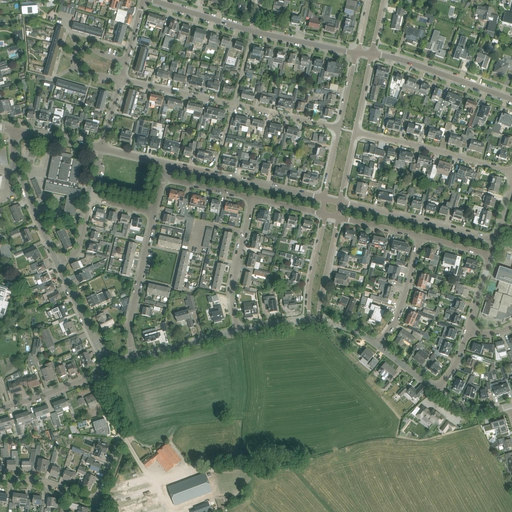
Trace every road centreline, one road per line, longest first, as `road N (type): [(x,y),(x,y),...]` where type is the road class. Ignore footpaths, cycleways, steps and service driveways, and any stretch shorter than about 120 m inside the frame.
road 1 (residential): [(339,128),(122,80)]
road 2 (residential): [(511,174),(354,132)]
road 3 (residential): [(494,241),(339,201)]
road 4 (residential): [(323,199),(169,164)]
road 5 (residential): [(137,361),(131,307),(156,213)]
road 6 (tertiary): [(511,99),(371,53)]
road 7 (residential): [(55,263),(17,177),(16,130)]
road 8 (residential): [(97,500),(122,427),(101,370)]
road 9 (residential): [(238,332),(229,296),(252,198)]
